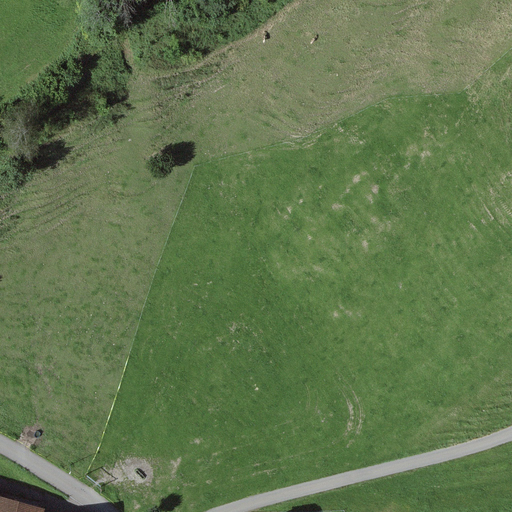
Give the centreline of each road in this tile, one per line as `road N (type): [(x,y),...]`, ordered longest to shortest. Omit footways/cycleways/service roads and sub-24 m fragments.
road 1 (residential): [(229,511),(511,431)]
road 2 (residential): [(0,446),(105,511)]
